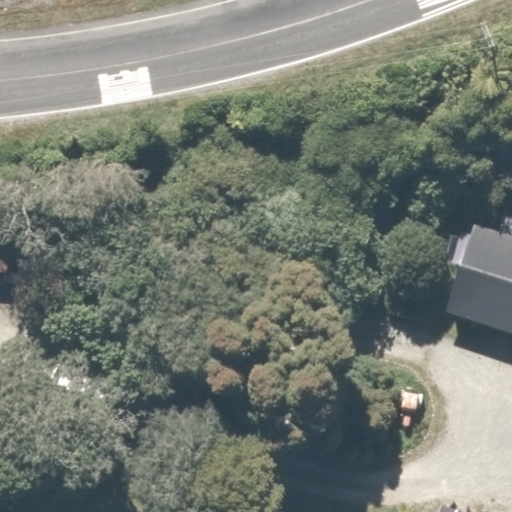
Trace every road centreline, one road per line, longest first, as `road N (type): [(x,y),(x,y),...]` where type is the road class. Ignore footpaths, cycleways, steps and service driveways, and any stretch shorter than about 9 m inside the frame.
road 1 (unknown): [(0,278),(511,445)]
road 2 (tertiary): [(0,107),(269,59),(443,0)]
